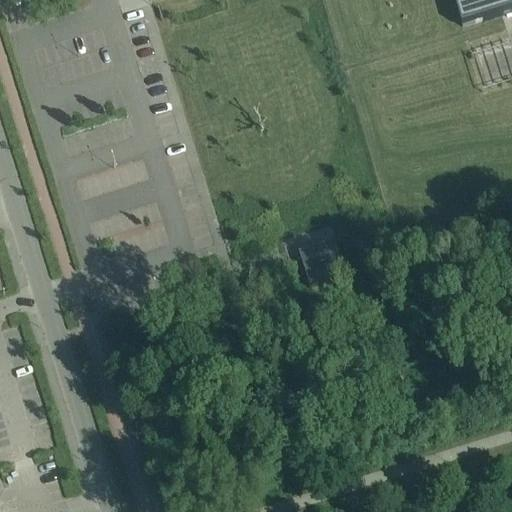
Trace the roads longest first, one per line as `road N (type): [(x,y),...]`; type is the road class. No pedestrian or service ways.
road 1 (unclassified): [(113,511),(42,295)]
road 2 (unclassified): [(42,295),(0,153)]
